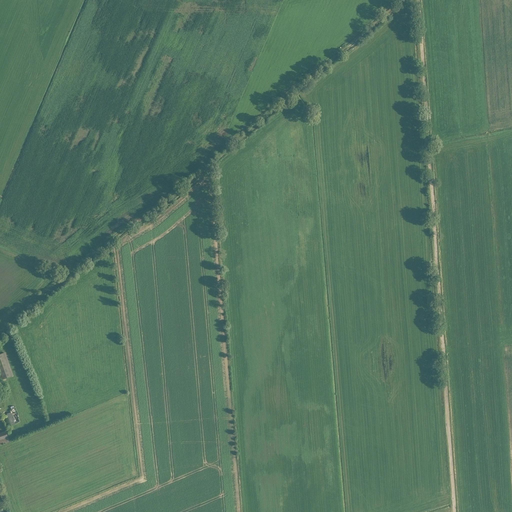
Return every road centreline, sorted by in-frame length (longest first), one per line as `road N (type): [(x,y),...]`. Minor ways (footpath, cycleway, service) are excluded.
road 1 (track): [(0,331),(405,0)]
road 2 (track): [(454,511),(417,0)]
